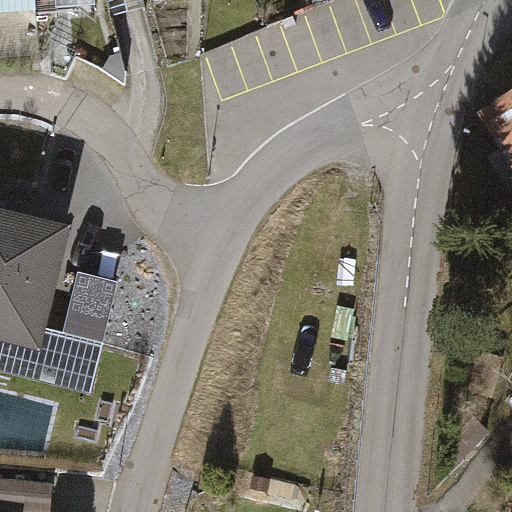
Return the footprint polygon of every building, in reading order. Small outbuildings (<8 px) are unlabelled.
[(143,0),(109,0),(114,17),(127,13),(146,8),(143,0)] [(80,56),(59,46),(50,67),(71,76),(80,56)] [(511,91),(483,111),(511,154),(511,91)] [(62,269),(72,230),(0,212),(0,341),(42,352),(48,329),(62,269)] [(119,283),(62,269),(48,329),(105,343),(119,283)] [(0,370),(92,393),(105,343),(48,329),(42,352),(0,341),(0,370)] [(493,399),(503,359),(472,352),(463,391),(493,399)] [(472,419),(436,456),(452,472),(488,434),(472,419)] [(273,481),(253,478),(251,491),(271,495),(273,481)] [(53,485),(0,480),(0,504),(51,509),(53,485)] [(310,488),(279,481),(276,497),(306,504),(310,488)]
